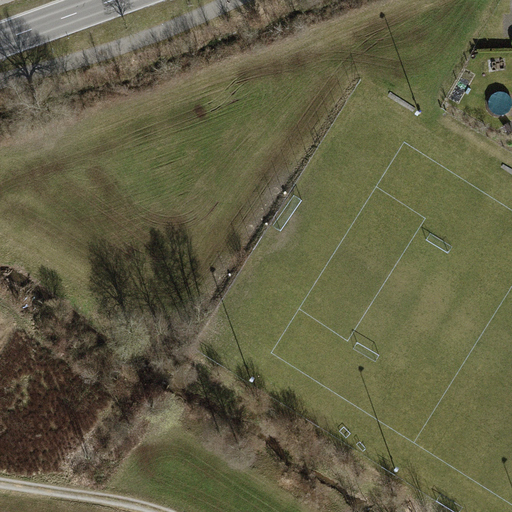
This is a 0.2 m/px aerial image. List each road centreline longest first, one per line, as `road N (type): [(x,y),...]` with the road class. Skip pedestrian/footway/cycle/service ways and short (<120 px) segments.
road 1 (track): [(0,482),(130,500),(161,511)]
road 2 (secondary): [(114,0),(0,41)]
